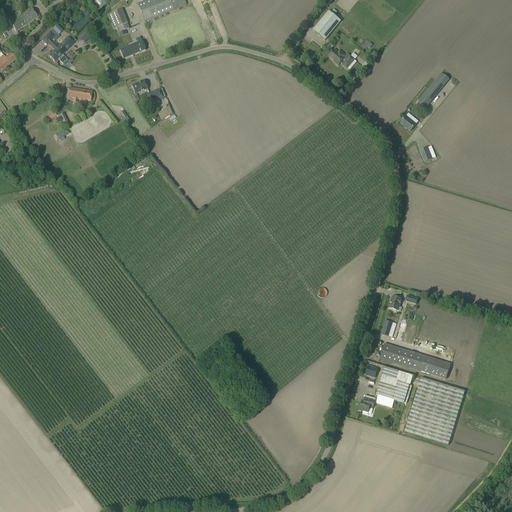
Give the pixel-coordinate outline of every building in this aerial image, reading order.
[(94,0),(102,10),(108,5),(104,0),(94,0)] [(186,6),(183,0),(146,0),(137,4),(145,23),(186,6)] [(16,32),(20,29),(37,17),(31,9),(21,16),(20,14),(16,17),(17,19),(10,23),(16,32)] [(121,10),(107,15),(113,30),(116,28),(118,33),(129,29),(127,24),(121,10)] [(313,31),(319,36),(335,16),(329,11),(313,31)] [(319,36),(325,41),(341,22),(335,16),(319,36)] [(57,25),(52,30),(58,36),(63,31),(57,25)] [(132,39),(129,31),(124,33),(127,41),(132,39)] [(48,44),(52,48),(54,51),(49,56),(55,62),(74,44),(68,38),(58,47),(52,40),(55,37),(50,32),(42,40),(47,45),(48,44)] [(141,41),(129,46),(133,55),(145,50),(141,41)] [(129,46),(119,50),(123,59),(133,55),(129,46)] [(331,52),(328,56),(334,61),(336,62),(335,63),(338,66),(341,63),(342,65),(342,66),(347,70),(355,60),(350,56),(347,60),(345,59),(344,58),(346,56),(344,54),(344,55),(339,51),(338,53),(334,49),(331,52)] [(0,62),(5,69),(16,60),(11,54),(5,58),(3,56),(0,58),(0,62)] [(427,108),(445,86),(449,80),(442,74),(437,80),(419,102),(427,108)] [(148,90),(144,81),(135,84),(135,85),(131,86),(134,94),(132,95),(136,102),(139,101),(136,94),(148,90)] [(77,103),(78,100),(78,99),(86,100),(86,101),(91,101),(91,97),(92,92),(68,88),(67,93),(67,97),(74,99),(74,103),(75,103),(74,104),(76,104),(76,103),(77,103)] [(150,104),(164,99),(160,89),(146,95),(150,104)] [(44,119),(47,123),(56,116),(53,112),(44,119)] [(68,125),(63,113),(57,116),(62,128),(68,125)] [(410,132),(416,125),(406,117),(400,124),(410,132)] [(55,135),(54,136),(57,141),(59,140),(69,134),(66,129),(56,136),(55,135)] [(428,148),(419,151),(424,163),(433,160),(428,148)] [(405,301),(416,305),(417,300),(407,296),(405,301)] [(392,297),(388,309),(393,310),(393,311),(396,312),(396,311),(400,312),(402,308),(399,307),(402,300),(392,297)] [(386,321),(381,334),(388,336),(392,323),(386,321)] [(450,366),(384,345),(380,359),(410,368),(446,379),(450,366)] [(368,367),(365,375),(375,378),(377,370),(368,367)] [(376,395),(378,396),(376,404),(392,409),(395,401),(406,405),(412,386),(410,386),(413,376),(385,368),(382,376),(376,395)] [(448,446),(465,392),(421,379),(405,432),(448,446)] [(361,402),(359,411),(361,412),(363,412),(363,413),(368,415),(368,413),(371,414),(373,409),(375,401),(369,399),(365,398),(364,401),(362,400),(361,402)]
